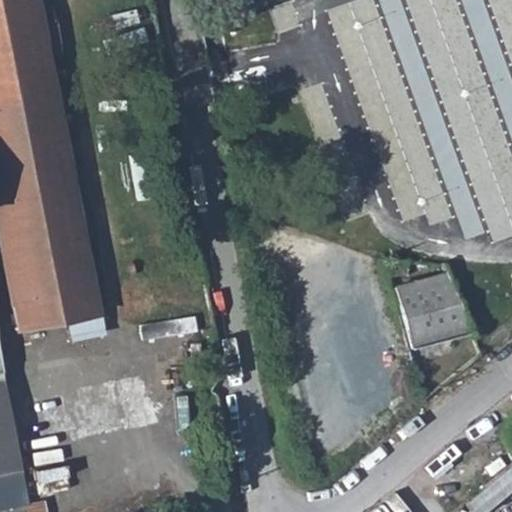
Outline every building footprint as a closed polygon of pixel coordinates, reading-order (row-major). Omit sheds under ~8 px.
[(33,0),(0,0),(0,249),(16,329),(96,314),(33,0)] [(407,261),(385,260),(388,273),(410,275),(407,261)] [(446,272),(392,289),(410,352),(469,329),(446,272)] [(203,277),(171,283),(177,315),(209,309),(203,277)] [(171,283),(161,285),(166,316),(177,315),(171,283)] [(210,312),(197,314),(200,331),(213,328),(210,312)] [(0,377),(0,475),(18,472),(0,377)]
